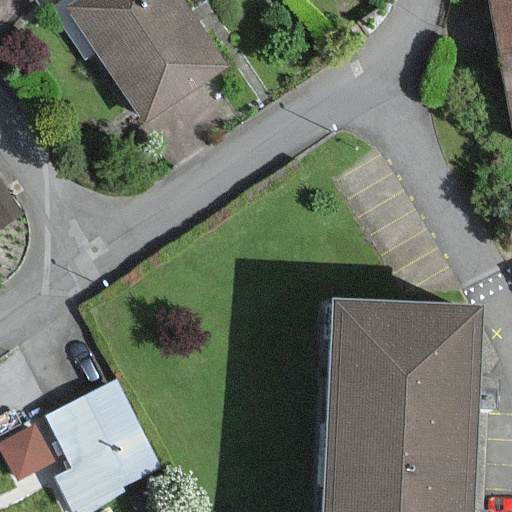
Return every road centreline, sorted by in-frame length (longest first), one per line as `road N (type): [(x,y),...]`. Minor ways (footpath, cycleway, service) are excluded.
road 1 (residential): [(86,257),(365,75),(391,51),(420,0)]
road 2 (residential): [(0,137),(86,257)]
